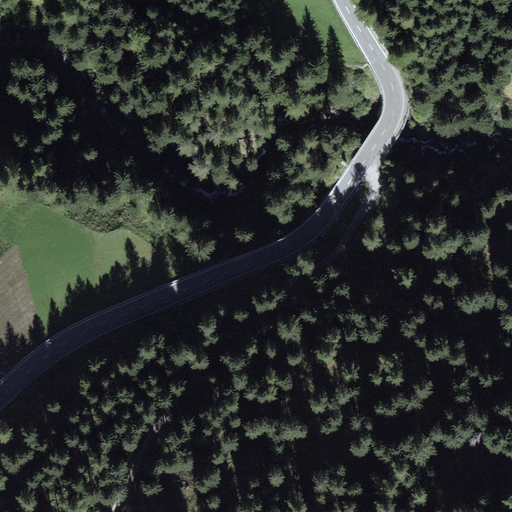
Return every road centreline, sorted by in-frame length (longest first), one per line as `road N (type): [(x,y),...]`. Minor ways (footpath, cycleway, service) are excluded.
road 1 (primary): [(0,400),(60,347),(286,248),(325,216),(394,112),(390,77),(342,0)]
road 2 (track): [(363,163),(375,181),(333,255),(236,331),(153,428),(115,511)]
